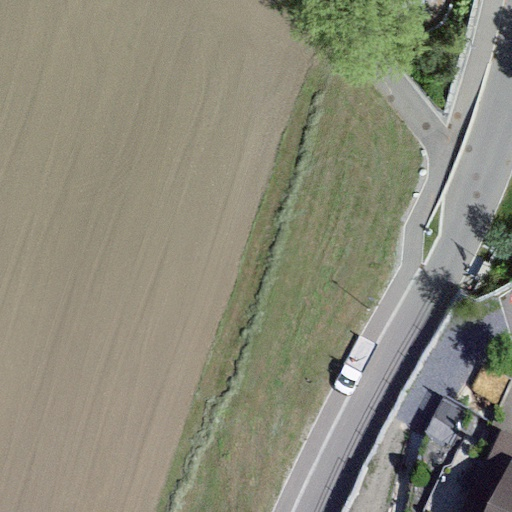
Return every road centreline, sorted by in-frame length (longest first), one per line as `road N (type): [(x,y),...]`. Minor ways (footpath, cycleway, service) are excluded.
road 1 (residential): [(511,99),(465,222),(315,511)]
road 2 (track): [(476,192),(318,0)]
